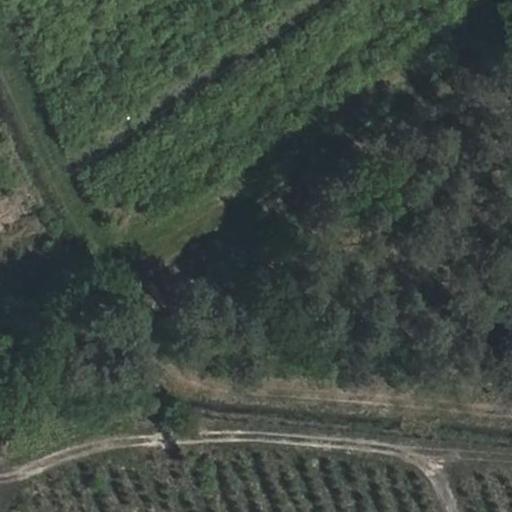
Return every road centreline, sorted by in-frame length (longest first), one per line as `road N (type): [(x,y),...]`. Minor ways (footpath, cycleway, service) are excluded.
road 1 (track): [(511,412),(221,384),(159,359),(107,277),(0,21)]
road 2 (track): [(0,459),(215,430),(441,445)]
